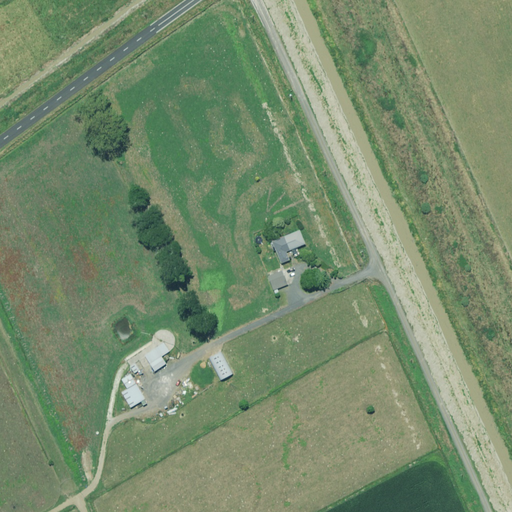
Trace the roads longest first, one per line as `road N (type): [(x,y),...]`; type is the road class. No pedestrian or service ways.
road 1 (unclassified): [(486,511),(256,0)]
road 2 (unclassified): [(0,143),(195,0)]
